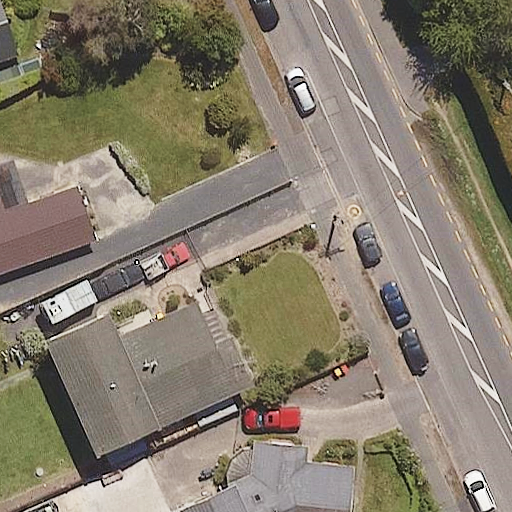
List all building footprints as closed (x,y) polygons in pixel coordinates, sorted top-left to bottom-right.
[(0,59),(15,54),(0,11),(0,59)] [(0,169),(0,268),(95,235),(77,183),(23,202),(10,166),(0,169)] [(212,340),(194,298),(114,332),(105,309),(44,335),(92,448),(243,384),(223,335),(212,340)] [(250,471),(179,503),(182,511),(345,511),(346,461),(299,461),(299,442),(250,441),(250,471)] [(170,511),(144,452),(78,482),(91,511),(170,511)]
